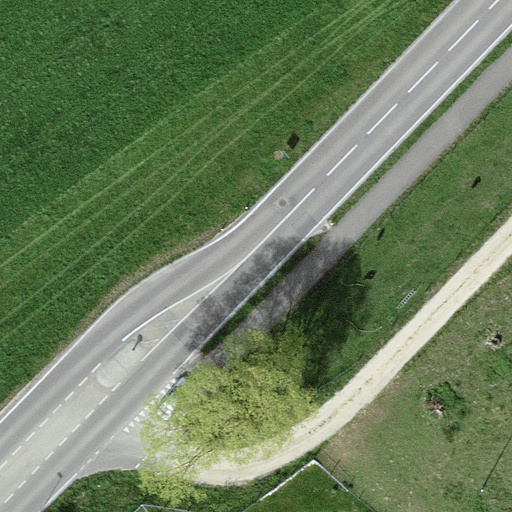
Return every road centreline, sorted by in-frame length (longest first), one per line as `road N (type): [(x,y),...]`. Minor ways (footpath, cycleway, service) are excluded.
road 1 (secondary): [(485,0),(0,498)]
road 2 (track): [(71,426),(234,471),(341,427),(511,256)]
